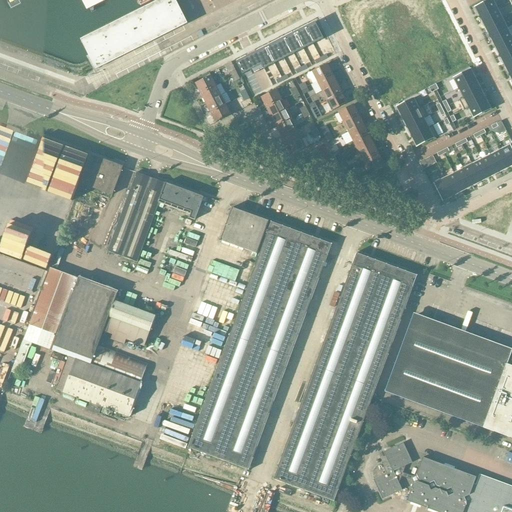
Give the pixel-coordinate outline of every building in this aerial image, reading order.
[(96,69),(187,24),(175,1),(177,0),(161,0),(82,40),(90,56),(96,69)] [(491,0),(490,0),(474,8),(480,18),(497,9),(496,9),(491,0)] [(497,9),(480,18),(484,28),(501,19),(502,19),(506,17),(501,7),(496,9),(497,9)] [(501,19),(484,28),(489,37),(506,29),(502,19),(501,19)] [(315,22),(304,28),(313,44),(323,39),(315,22)] [(304,28),(295,32),(303,49),(313,44),(304,28)] [(506,29),(489,37),(494,47),(511,38),(506,29)] [(295,32),(285,38),(293,55),(303,49),(295,32)] [(511,38),(494,47),(499,56),(511,49),(511,37),(511,38)] [(285,38),(275,43),(284,60),(293,55),(285,38)] [(275,43),(265,47),(274,64),(284,60),(275,43)] [(265,47),(255,53),(264,69),(274,64),(265,47)] [(511,49),(499,56),(504,66),(511,62),(511,49)] [(247,57),(236,62),(243,75),(250,71),(253,70),(261,65),(263,70),(264,69),(255,53),(247,57)] [(237,75),(235,71),(230,62),(224,65),(228,74),(229,73),(232,78),(237,75)] [(312,72),(317,82),(332,74),(327,64),(312,72)] [(470,70),(453,79),(458,89),(475,80),(470,70)] [(317,82),(310,85),(315,95),(322,92),(337,84),(332,74),(317,82)] [(195,84),(200,94),(216,86),(210,76),(195,84)] [(475,80),(458,89),(463,98),(480,90),(475,80)] [(337,84),(322,92),(327,101),(342,94),(337,84)] [(216,86),(200,94),(205,103),(220,96),(216,86)] [(261,98),(266,108),(281,100),(276,90),(261,98)] [(463,98),(459,100),(459,101),(464,110),(464,111),(468,109),(468,108),(485,99),(480,90),(463,98)] [(342,94),(327,101),(332,111),(347,104),(342,94)] [(220,96),(205,103),(210,113),(225,105),(220,96)] [(415,98),(396,108),(401,118),(420,108),(415,98)] [(485,99),(468,108),(468,109),(473,118),(490,110),(485,99)] [(281,100),(266,108),(271,117),(286,110),(281,100)] [(225,105),(210,113),(215,123),(231,115),(225,105)] [(353,105),(338,113),(343,123),(358,115),(353,105)] [(420,108),(401,118),(406,127),(429,116),(432,114),(427,105),(420,108)] [(286,110),(271,117),(276,127),(291,119),(286,110)] [(358,115),(343,123),(348,132),(363,125),(358,115)] [(429,116),(406,127),(411,137),(434,125),(429,116)] [(291,119),(276,127),(281,137),(296,129),(291,119)] [(434,125),(411,137),(416,147),(443,133),(438,123),(434,125)] [(348,132),(341,136),(346,146),(353,142),(368,134),(363,125),(348,132)] [(0,127),(0,148),(32,159),(38,141),(13,133),(14,131),(0,127)] [(296,129),(281,137),(286,146),(301,139),(296,129)] [(368,134),(353,142),(358,152),(373,144),(368,134)] [(57,165),(64,147),(42,138),(35,156),(57,165)] [(301,139),(286,146),(291,156),(306,149),(301,139)] [(373,144),(358,152),(363,161),(378,153),(373,144)] [(511,150),(510,146),(499,151),(508,168),(511,165),(511,150)] [(499,151),(490,156),(499,173),(508,168),(499,151)] [(378,153),(363,161),(368,171),(383,164),(378,153)] [(90,155),(80,183),(112,195),(122,167),(90,155)] [(490,156),(481,160),(489,177),(499,173),(490,156)] [(472,165),(480,182),(489,177),(481,160),(472,165)] [(462,167),(461,168),(462,170),(463,170),(471,187),(480,182),(472,165),(471,163),(462,167)] [(462,170),(453,174),(462,191),(471,187),(463,170),(462,170)] [(136,173),(107,252),(137,263),(159,203),(191,214),(190,218),(194,220),(198,210),(203,197),(199,196),(155,179),(147,176),(136,172),(136,173)] [(453,174),(444,179),(452,196),(462,191),(453,174)] [(444,179),(434,184),(442,201),(452,196),(444,179)] [(269,221),(232,208),(220,241),(256,254),(269,221)] [(332,244),(271,222),(188,448),(249,471),(327,258),(332,244)] [(0,249),(0,253),(48,269),(59,234),(35,227),(31,240),(5,232),(0,249)] [(417,276),(356,253),(351,266),(273,480),(334,502),(417,276)] [(230,279),(229,284),(234,286),(240,270),(217,262),(213,273),(230,279)] [(91,365),(93,357),(95,358),(97,352),(95,352),(100,338),(102,339),(104,333),(102,333),(103,331),(113,334),(111,339),(124,344),(126,339),(144,346),(152,326),(153,326),(157,316),(114,301),(118,291),(80,277),(79,279),(51,268),(24,340),(24,339),(11,372),(19,375),(31,342),(76,359),(76,360),(69,357),(57,390),(91,403),(88,411),(99,415),(102,407),(129,417),(141,384),(91,365)] [(511,366),(408,328),(385,392),(511,438),(511,366)] [(142,383),(149,364),(100,346),(93,365),(142,383)] [(473,484),(476,477),(422,458),(416,475),(413,477),(403,473),(406,466),(412,463),(403,443),(383,452),(389,465),(383,468),(386,474),(373,480),(382,500),(402,491),(399,484),(401,477),(411,481),(413,484),(406,501),(435,511),(511,511),(511,486),(479,475),(475,485),(473,484)]
